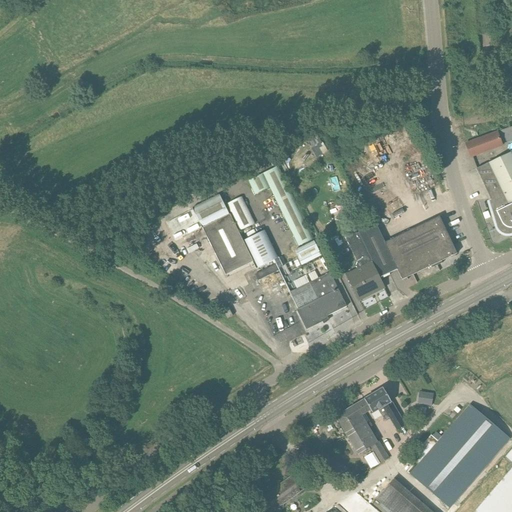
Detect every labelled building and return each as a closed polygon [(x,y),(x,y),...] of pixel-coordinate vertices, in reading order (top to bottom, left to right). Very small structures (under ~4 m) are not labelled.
[(511,126),(466,143),(471,158),(503,146),(501,140),(504,138),(506,142),(511,140),(511,126)] [(316,158),(328,152),(319,136),(308,143),(316,158)] [(511,153),(511,152),(476,169),(491,201),(488,202),(496,229),(496,230),(497,230),(497,231),(498,231),(498,232),(499,232),(499,233),(500,233),(501,234),(503,235),(504,235),(505,235),(506,235),(507,235),(508,235),(510,235),(511,234),(511,153)] [(276,167),(262,175),(269,188),(298,247),(312,240),(276,167)] [(269,188),(262,175),(248,182),(254,196),(269,188)] [(202,229),(228,215),(219,196),(165,223),(175,242),(202,229)] [(239,232),(254,225),(240,198),(226,205),(239,232)] [(228,215),(202,229),(225,276),(252,262),(229,215),(228,215)] [(398,270),(397,271),(402,280),(431,267),(432,268),(442,263),(441,261),(457,254),(439,217),(432,220),(385,243),(398,270)] [(398,270),(385,243),(374,221),(355,230),(379,279),(397,271),(398,270)] [(274,260),(277,259),(263,231),(244,241),(257,268),(274,260)] [(375,293),(383,289),(354,231),(343,236),(357,263),(364,259),(367,265),(346,276),(359,301),(358,299),(374,291),(375,293)] [(279,258),(277,259),(274,260),(279,269),(283,267),(279,258)] [(257,281),(278,271),(275,265),(255,275),(257,281)] [(327,317),(346,307),(329,273),(309,283),(313,293),(294,302),(298,310),(307,328),(321,321),(321,319),(325,317),(326,318),(327,318),(327,317)] [(227,319),(232,317),(228,308),(223,311),(227,319)] [(390,418),(391,420),(399,416),(383,389),(364,400),(370,408),(373,413),(378,410),(385,421),(390,418)] [(431,406),(433,394),(424,393),(422,404),(431,406)] [(370,408),(364,400),(336,417),(347,436),(366,424),(369,422),(363,412),(370,408)] [(497,451),(509,438),(473,407),(445,439),(436,432),(432,437),(431,436),(409,461),(413,465),(407,472),(413,477),(449,508),(497,451)] [(451,421),(456,415),(453,412),(448,417),(451,421)] [(402,421),(394,425),(397,431),(405,426),(402,421)] [(366,424),(347,436),(358,454),(371,447),(381,464),(389,459),(378,441),(377,442),(366,424)] [(511,511),(511,449),(505,458),(511,463),(511,468),(474,511),(511,511)] [(353,473),(345,467),(336,479),(343,485),(353,473)] [(275,510),(303,490),(293,476),(265,496),(275,510)] [(390,511),(430,511),(394,480),(376,499),(390,511)]
